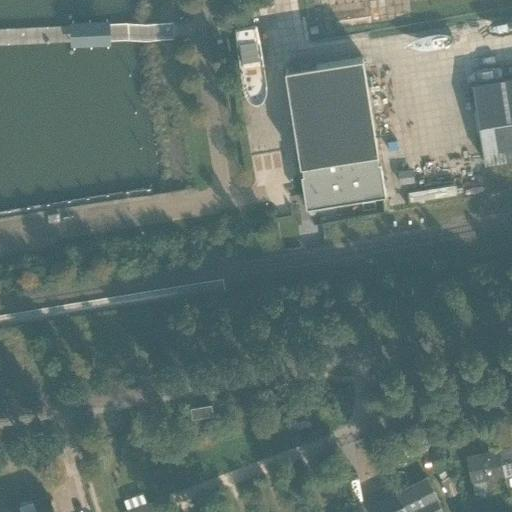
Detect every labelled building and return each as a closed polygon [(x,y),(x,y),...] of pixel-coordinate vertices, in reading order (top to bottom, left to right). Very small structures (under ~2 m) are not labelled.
[(217,19),(217,28),(226,28),(226,19),(217,19)] [(110,24),(71,25),(72,48),(111,46),(110,24)] [(292,68),(284,69),(286,83),(287,83),(298,152),(297,152),(299,165),(301,165),(302,172),(299,173),(305,205),(332,201),(334,212),(345,211),(343,199),(385,193),(380,160),(378,160),(377,153),(378,153),(376,140),(364,71),(365,70),(363,57),(354,58),(355,59),(292,69),(292,68)] [(511,78),(472,85),(485,164),(511,159),(511,78)] [(192,419),(213,416),(211,405),(190,409),(192,419)] [(290,432),(312,426),(309,411),(286,416),(290,432)] [(511,448),(499,451),(504,477),(511,475),(511,448)] [(486,481),(504,477),(499,451),(467,457),(472,483),(473,483),(474,493),(487,490),(486,481)] [(459,491),(451,475),(441,480),(449,496),(459,491)] [(397,493),(406,511),(443,511),(426,478),(397,493)] [(369,511),(406,511),(397,493),(368,508),(369,511)] [(53,511),(49,499),(9,511),(53,511)] [(128,511),(125,511),(157,511),(154,502),(147,505),(129,511),(128,511)]
